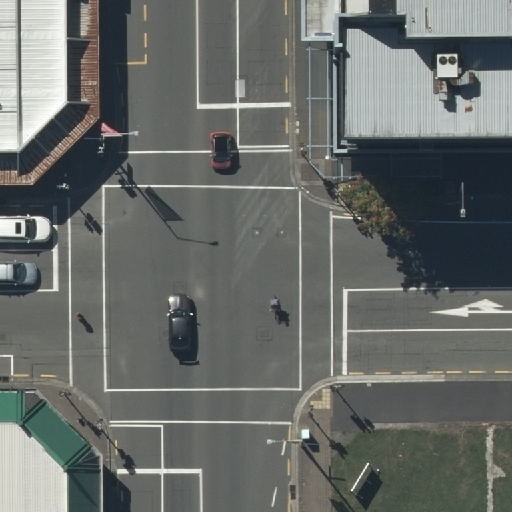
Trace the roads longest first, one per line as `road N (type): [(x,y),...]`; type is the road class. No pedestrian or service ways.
road 1 (tertiary): [(204,287),(511,287)]
road 2 (secondary): [(202,0),(204,287)]
road 3 (secondary): [(204,287),(205,511)]
road 4 (tertiary): [(0,289),(204,287)]
